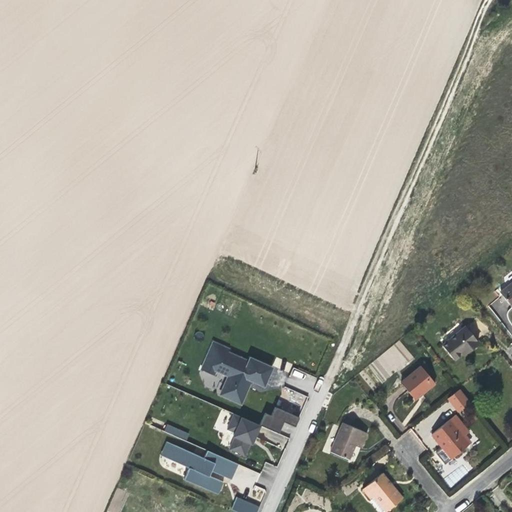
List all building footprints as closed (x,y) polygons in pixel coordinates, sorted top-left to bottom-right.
[(511,282),(500,293),(511,307),(511,282)] [(343,297),(345,306),(354,304),(352,295),(343,297)] [(468,351),(478,342),(465,326),(442,345),(454,360),(462,353),(467,349),(468,351)] [(212,341),(200,366),(214,373),(215,369),(228,375),(220,393),(241,403),(248,388),(251,381),(264,386),(273,367),(248,356),(246,360),(226,351),(227,348),(212,341)] [(401,341),(369,363),(382,382),(414,360),(401,341)] [(421,394),(434,383),(420,366),(400,383),(414,399),(421,394)] [(458,386),(445,396),(456,410),(469,400),(458,386)] [(299,416),(307,396),(295,392),(290,406),(294,408),(291,413),(299,416)] [(271,416),(265,413),(260,426),(280,434),(284,422),(296,427),(300,417),(275,407),(271,416)] [(260,424),(232,413),(227,428),(238,432),(232,448),(245,453),(249,442),(251,437),(254,438),(260,424)] [(469,444),(462,436),(468,431),(455,415),(431,434),(437,441),(451,459),(469,444)] [(362,447),(367,432),(343,422),(331,452),(350,459),(354,449),(356,445),(362,447)] [(165,425),(163,433),(186,440),(189,432),(165,425)] [(237,463),(186,441),(183,449),(175,445),(169,459),(190,467),(185,478),(217,492),(222,482),(208,476),(209,474),(211,469),(231,478),(237,463)] [(385,443),(370,457),(375,463),(390,449),(385,443)] [(388,481),(381,473),(362,489),(370,499),(373,497),(377,494),(389,508),(402,498),(388,481)] [(389,508),(377,494),(373,497),(385,511),(389,508)] [(256,511),(257,507),(236,498),(231,509),(235,511),(256,511)]
